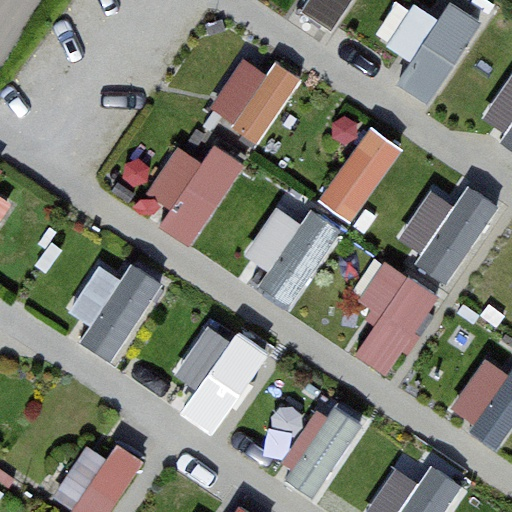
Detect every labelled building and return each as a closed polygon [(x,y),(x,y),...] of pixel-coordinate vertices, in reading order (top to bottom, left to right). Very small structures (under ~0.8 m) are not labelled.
[(312,0),(311,4),(345,23),(358,0),(312,0)] [(421,52),(406,79),(440,99),(484,23),(445,0),(417,0),(395,37),(421,52)] [(305,73),(253,42),(216,102),(268,133),(305,73)] [(511,75),(485,111),(511,130),(511,75)] [(359,214),(412,142),(377,117),(324,189),(359,214)] [(182,200),(171,221),(205,239),(251,152),(221,135),(211,154),(181,138),(156,186),(182,200)] [(0,153),(0,176),(10,160),(0,153)] [(499,201),(435,171),(403,239),(468,268),(499,201)] [(247,255),(305,293),(347,230),(289,192),(247,255)] [(70,314),(129,349),(167,284),(108,249),(70,314)] [(389,304),(366,351),(403,370),(447,284),(387,254),(367,293),(389,304)] [(226,319),(175,396),(221,426),(272,348),(226,319)] [(511,353),(489,343),(458,412),(511,435),(511,353)] [(330,390),(282,465),(323,491),(371,416),(330,390)] [(60,490),(94,511),(115,511),(149,461),(100,429),(60,490)] [(419,490),(408,511),(448,511),(465,479),(408,451),(394,477),(419,490)] [(377,511),(403,511),(414,491),(393,481),(377,511)] [(238,511),(273,511),(248,497),(238,511)]
